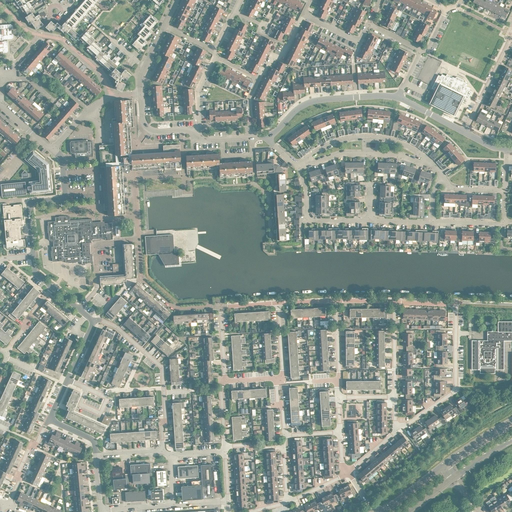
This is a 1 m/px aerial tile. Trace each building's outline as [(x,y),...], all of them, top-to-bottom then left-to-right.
[(91,0),(85,0),(84,1),(93,10),(95,8),(93,6),(95,3),(91,0)] [(293,0),(290,7),(294,9),(299,1),(297,0),(293,0)] [(411,0),(409,6),(414,8),(417,0),(411,0)] [(417,0),(414,8),(419,11),(423,2),(418,0),(417,0)] [(488,0),(485,7),(490,10),(494,3),(492,2),(489,0),(488,0)] [(490,10),(495,13),(499,5),(498,5),(495,3),(496,0),(494,0),(493,0),(492,2),(494,3),(490,10)] [(21,7),(24,11),(35,4),(33,3),(31,4),(29,1),(26,3),(21,7)] [(84,1),(80,6),(87,12),(90,9),(92,11),(93,10),(84,1)] [(299,1),(294,9),(300,12),(304,3),(299,1)] [(252,2),(249,7),(256,10),(258,11),(260,6),(252,2)] [(319,7),(321,8),(328,11),(330,7),(322,2),(319,7)] [(419,11),(424,13),(428,5),(423,2),(419,11)] [(495,13),(501,15),(504,8),(503,7),(500,6),(501,3),(499,2),(498,5),(499,5),(495,13)] [(184,3),(182,8),(190,12),(193,7),(184,3)] [(24,11),(28,16),(33,13),(35,11),(33,8),(36,6),(35,4),(24,11)] [(424,13),(428,15),(428,16),(432,9),(433,7),(428,5),(424,13)] [(504,8),(501,15),(506,18),(510,11),(505,8),(507,6),(504,5),(503,7),(504,8)] [(80,6),(77,10),(86,18),(87,16),(85,14),(87,12),(80,6)] [(215,6),(213,11),(221,15),(224,10),(222,9),(221,8),(216,6),(215,6)] [(390,6),(388,11),(397,16),(399,11),(392,7),(390,6)] [(256,10),(249,7),(245,15),(252,18),(256,10)] [(355,13),(363,17),(366,12),(364,11),(357,7),(355,13)] [(182,8),(179,13),(188,17),(190,12),(182,8)] [(321,8),(317,16),(324,19),(328,11),(321,8)] [(428,16),(428,15),(427,17),(433,20),(437,11),(432,9),(428,16)] [(77,10),(73,14),(80,20),(82,18),(84,20),(86,18),(77,10)] [(213,11),(210,16),(219,20),(221,15),(213,11)] [(385,17),(387,18),(388,17),(394,21),(397,16),(388,11),(385,17)] [(28,16),(26,17),(30,24),(32,23),(37,29),(43,25),(42,23),(44,21),(39,14),(35,17),(33,13),(28,16)] [(177,18),(179,19),(179,18),(186,22),(188,17),(179,13),(177,18)] [(355,13),(352,17),(361,22),(363,17),(355,13)] [(73,14),(69,18),(78,27),(80,25),(78,23),(80,20),(73,14)] [(146,15),(145,17),(154,25),(158,21),(151,14),(148,17),(146,15)] [(210,16),(208,21),(217,25),(219,20),(210,16)] [(287,16),(285,21),(293,25),(296,20),(292,18),(291,17),(289,16),(287,16)] [(143,23),(145,25),(150,29),(154,25),(145,17),(143,19),(145,21),(143,23)] [(352,17),(350,22),(357,26),(358,27),(361,22),(352,17)] [(388,17),(387,18),(384,25),(390,29),(394,21),(388,17)] [(69,18),(65,23),(71,28),(72,29),(75,26),(77,28),(78,27),(69,18)] [(179,18),(179,19),(175,26),(182,30),(186,22),(179,18)] [(67,32),(71,28),(65,23),(65,22),(63,25),(60,22),(59,24),(57,22),(55,24),(51,21),(46,27),(52,33),(56,28),(61,32),(62,31),(64,33),(65,32),(64,32),(65,31),(66,31),(67,32)] [(208,21),(206,25),(214,30),(217,25),(208,21)] [(285,21),(282,26),(291,30),(293,25),(285,21)] [(242,22),(238,30),(245,33),(248,25),(242,22)] [(308,22),(304,29),(311,33),(315,25),(308,22)] [(357,26),(350,22),(346,30),(353,33),(357,26)] [(421,22),(419,27),(427,31),(430,26),(428,25),(421,22)] [(13,29),(13,25),(11,24),(0,24),(0,51),(3,51),(3,53),(7,52),(8,51),(7,39),(12,39),(13,37),(13,34),(12,34),(12,29),(13,29)] [(141,26),(139,27),(149,36),(152,31),(150,29),(145,25),(143,28),(141,26)] [(203,31),(205,31),(212,35),(214,30),(206,25),(203,31)] [(282,26),(280,30),(280,31),(285,33),(284,33),(288,35),(291,30),(282,26)] [(138,34),(140,36),(145,40),(149,36),(139,27),(138,29),(140,31),(138,34)] [(419,27),(416,32),(423,35),(425,36),(427,31),(419,27)] [(82,37),(84,35),(82,33),(80,36),(72,29),(71,28),(67,32),(69,34),(69,36),(71,36),(72,37),(72,38),(74,38),(75,39),(74,41),(75,43),(77,41),(76,40),(80,36),(82,37)] [(302,28),(300,33),(308,38),(311,33),(304,29),(302,28)] [(236,29),(234,34),(242,38),(245,33),(238,30),(236,29)] [(280,31),(280,30),(278,29),(274,38),(281,41),(284,33),(285,33),(280,31)] [(205,31),(201,39),(208,42),(212,35),(205,31)] [(84,42),(85,43),(93,33),(91,32),(89,34),(86,32),(84,35),(82,37),(81,37),(83,39),(84,42)] [(423,35),(416,32),(412,39),(419,43),(423,35)] [(89,46),(90,45),(93,42),(95,40),(93,37),(95,35),(93,33),(85,43),(86,44),(89,44),(90,45),(89,46)] [(300,33),(297,38),(306,42),(308,38),(300,33)] [(172,34),(169,39),(178,43),(180,38),(172,34)] [(234,34),(231,39),(240,43),(242,38),(234,34)] [(370,34),(367,39),(376,43),(379,38),(370,34)] [(135,36),(134,38),(143,46),(147,42),(145,40),(140,36),(138,38),(135,36)] [(265,37),(263,42),(271,46),(274,41),(265,37)] [(143,46),(134,38),(133,39),(133,40),(135,42),(132,44),(139,51),(143,46)] [(297,38),(295,43),(303,47),(306,42),(297,38)] [(316,46),(321,49),(325,40),(320,38),(316,46)] [(169,39),(167,44),(175,48),(178,43),(169,39)] [(231,39),(229,44),(237,48),(240,43),(231,39)] [(367,39),(365,44),(374,48),(376,43),(367,39)] [(321,49),(326,51),(330,42),(325,40),(321,49)] [(43,46),(49,51),(54,46),(52,44),(50,45),(46,42),(43,46)] [(90,51),(91,53),(100,43),(98,42),(96,44),(93,42),(90,45),(89,46),(88,47),(90,49),(90,51)] [(263,42),(261,47),(269,51),(271,46),(263,42)] [(326,51),(330,53),(335,45),(330,42),(326,51)] [(96,56),(97,55),(101,51),(102,50),(99,47),(101,45),(100,43),(91,53),(93,54),(95,53),(97,55),(96,56)] [(295,43),(292,48),(301,52),(303,47),(295,43)] [(167,44),(164,49),(173,53),(175,48),(167,44)] [(226,49),(228,50),(228,49),(235,53),(237,48),(229,44),(226,49)] [(365,44),(363,49),(369,52),(371,53),(374,48),(365,44)] [(330,53),(335,56),(340,47),(335,45),(330,53)] [(39,49),(46,55),(49,51),(43,46),(40,48),(39,49)] [(36,53),(42,59),(46,55),(39,49),(40,48),(38,47),(37,49),(38,50),(36,53)] [(198,47),(195,52),(204,56),(206,51),(198,47)] [(261,47),(258,52),(267,56),(269,51),(261,47)] [(340,47),(335,56),(340,58),(342,54),(344,50),(344,49),(340,47)] [(345,47),(344,49),(344,50),(342,54),(350,58),(353,52),(345,47)] [(292,48),(290,53),(299,57),(301,52),(292,48)] [(162,54),(166,55),(171,58),(173,53),(164,49),(162,54)] [(228,49),(228,50),(224,57),(231,61),(235,53),(228,49)] [(369,52),(363,49),(359,57),(365,60),(368,54),(369,52)] [(400,49),(397,54),(406,58),(409,53),(400,49)] [(94,58),(99,62),(107,52),(105,51),(103,53),(101,51),(97,55),(96,56),(94,58)] [(54,58),(58,62),(64,55),(60,52),(54,58)] [(99,62),(103,65),(109,58),(107,56),(109,54),(107,52),(99,62)] [(195,52),(193,57),(202,61),(204,56),(195,52)] [(258,52),(256,57),(264,61),(267,56),(258,52)] [(33,57),(39,63),(42,59),(36,53),(33,56),(33,57)] [(290,53),(288,58),(296,62),(299,57),(290,53)] [(397,54),(395,59),(404,63),(406,58),(397,54)] [(32,58),(29,61),(36,67),(39,63),(33,57),(33,56),(32,55),(30,57),(32,58)] [(58,62),(62,65),(68,59),(64,55),(58,62)] [(166,55),(163,60),(172,64),(174,59),(171,58),(166,55)] [(191,62),(194,64),(194,63),(199,66),(202,61),(193,57),(191,62)] [(256,57),(253,62),(260,65),(262,66),(264,61),(256,57)] [(103,65),(107,69),(116,60),(114,58),(112,61),(109,58),(103,65)] [(296,62),(288,58),(285,63),(294,67),(296,62)] [(62,65),(66,69),(72,62),(68,59),(62,65)] [(395,59),(393,63),(401,68),(404,63),(395,59)] [(107,69),(112,73),(116,68),(118,66),(115,64),(117,61),(116,60),(107,69)] [(163,60),(161,65),(170,69),(172,64),(163,60)] [(29,61),(27,64),(26,65),(32,71),(36,67),(29,61)] [(25,62),(23,64),(25,66),(22,69),(29,74),(32,71),(26,65),(27,64),(25,62)] [(66,69),(70,72),(75,65),(72,62),(66,69)] [(260,65),(253,62),(249,70),(256,73),(260,65)] [(279,62),(276,69),(276,70),(280,72),(282,73),(286,65),(279,62)] [(194,63),(194,64),(193,66),(192,68),(201,72),(203,67),(199,66),(194,63)] [(401,68),(393,63),(390,69),(397,72),(395,75),(397,76),(401,68)] [(70,72),(74,75),(79,69),(75,65),(70,72)] [(161,65),(159,70),(167,74),(170,69),(161,65)] [(222,78),(223,76),(226,69),(221,67),(217,76),(222,78)] [(223,76),(228,79),(232,70),(227,67),(226,69),(223,76)] [(272,67),(269,72),(278,77),(280,72),(276,70),(276,69),(272,67)] [(511,69),(506,67),(503,72),(510,76),(511,72),(511,69)] [(112,73),(110,74),(116,80),(115,82),(117,83),(116,86),(116,85),(114,88),(117,89),(122,91),(126,84),(121,82),(123,78),(126,81),(131,75),(125,69),(122,73),(116,68),(112,73)] [(192,68),(190,73),(198,77),(201,72),(192,68)] [(74,75),(77,79),(83,72),(79,69),(74,75)] [(159,70),(156,75),(165,79),(167,74),(159,70)] [(228,79),(232,81),(237,72),(232,70),(228,79)] [(77,79),(81,82),(87,76),(83,72),(77,79)] [(232,81),(237,83),(242,75),(237,72),(232,81)] [(269,72),(267,77),(274,81),(275,82),(278,77),(269,72)] [(385,72),(379,72),(380,82),(389,81),(389,79),(386,79),(385,72)] [(503,72),(500,78),(508,81),(510,76),(503,72)] [(190,73),(187,78),(196,82),(198,77),(190,73)] [(464,81),(464,80),(457,77),(456,77),(455,78),(447,74),(446,76),(442,74),(441,76),(438,75),(432,88),(436,90),(429,104),(455,116),(462,103),(466,105),(472,92),(470,90),(471,88),(467,86),(468,84),(464,82),(464,81)] [(165,79),(156,75),(154,80),(162,84),(165,79)] [(237,83),(242,86),(245,79),(246,79),(247,77),(242,75),(237,83)] [(81,82),(85,85),(91,79),(87,76),(81,82)] [(265,76),(263,81),(271,85),(274,81),(267,77),(265,76)] [(196,82),(187,78),(185,83),(193,87),(196,82)] [(500,78),(498,83),(505,86),(508,81),(500,78)] [(85,85),(89,89),(95,82),(91,79),(85,85)] [(242,86),(241,87),(246,90),(251,82),(246,79),(245,79),(242,86)] [(263,81),(260,86),(269,90),(271,85),(263,81)] [(89,89),(93,92),(98,86),(95,82),(89,89)] [(498,83),(495,88),(502,92),(505,86),(498,83)] [(98,86),(93,92),(97,96),(103,89),(98,86)] [(260,86),(258,91),(267,95),(269,90),(260,86)] [(7,93),(11,97),(17,90),(13,87),(7,93)] [(495,88),(493,94),(500,97),(502,92),(495,88)] [(11,97),(15,100),(21,94),(17,90),(11,97)] [(258,91),(254,99),(257,100),(258,97),(264,100),(267,95),(258,91)] [(289,100),(288,91),(283,91),(283,97),(281,97),(281,101),(289,100)] [(15,100),(19,104),(25,97),(21,94),(15,100)] [(493,94),(490,99),(497,103),(500,97),(493,94)] [(19,104),(23,107),(29,100),(25,97),(19,104)] [(73,99),(69,103),(76,109),(75,109),(77,111),(78,109),(77,108),(79,105),(73,99)] [(254,99),(255,108),(264,107),(264,101),(257,102),(257,100),(254,99)] [(497,103),(490,99),(487,105),(494,108),(494,109),(497,110),(498,108),(495,107),(497,103)] [(23,107),(27,110),(32,104),(29,100),(23,107)] [(114,144),(99,145),(100,159),(115,158),(121,158),(122,162),(125,162),(124,157),(129,157),(129,154),(127,122),(130,122),(129,100),(114,101),(115,118),(112,118),(114,144)] [(69,103),(66,107),(72,112),(75,109),(76,109),(69,103)] [(27,110),(30,114),(36,107),(32,104),(27,110)] [(191,105),(184,106),(184,115),(192,114),(191,108),(191,105)] [(30,114),(34,117),(40,110),(36,107),(30,114)] [(66,107),(62,110),(69,116),(68,117),(70,119),(72,117),(70,115),(72,112),(66,107)] [(156,108),(157,116),(164,116),(163,107),(156,108)] [(40,110),(34,117),(38,121),(44,114),(40,110)] [(62,110),(59,114),(66,120),(68,117),(69,116),(62,110)] [(477,121),(482,123),(486,116),(480,113),(477,121)] [(59,114),(56,118),(62,124),(61,125),(63,126),(65,124),(63,123),(66,120),(59,114)] [(333,114),(327,116),(331,124),(336,122),(333,114)] [(397,122),(402,124),(405,116),(400,114),(397,122)] [(0,132),(2,135),(11,125),(9,123),(7,126),(2,121),(4,119),(2,118),(1,116),(0,117),(0,132)] [(327,116),(322,118),(326,126),(331,124),(327,116)] [(402,124),(407,126),(410,118),(405,116),(402,124)] [(482,123),(488,126),(491,119),(486,116),(482,123)] [(56,118),(52,122),(59,128),(61,125),(62,124),(56,118)] [(257,118),(257,119),(258,127),(265,127),(265,118),(257,118)] [(322,118),(317,120),(321,128),(326,126),(322,118)] [(407,126),(412,128),(415,120),(410,118),(407,126)] [(488,126),(493,129),(497,121),(491,119),(488,126)] [(47,124),(49,126),(56,131),(55,132),(56,134),(58,132),(56,131),(59,128),(52,122),(51,121),(50,120),(47,124)] [(321,128),(317,120),(312,122),(315,130),(321,128)] [(415,120),(412,128),(417,130),(420,122),(415,120)] [(497,121),(493,129),(499,131),(502,124),(497,121)] [(11,125),(2,135),(14,145),(18,141),(19,142),(22,139),(18,136),(20,133),(19,132),(17,130),(15,133),(10,128),(12,126),(11,125)] [(306,125),(301,129),(306,136),(311,133),(306,125)] [(422,132),(426,136),(431,128),(427,125),(422,132)] [(49,126),(46,130),(52,135),(55,132),(56,131),(49,126)] [(426,136),(431,139),(436,132),(431,128),(426,136)] [(301,129),(297,132),(302,139),(306,136),(301,129)] [(52,135),(46,130),(42,134),(49,139),(52,135)] [(297,132),(293,135),(298,142),(302,139),(297,132)] [(431,139),(435,142),(440,135),(436,132),(431,139)] [(298,142),(293,135),(288,138),(293,145),(298,142)] [(440,135),(435,142),(440,145),(445,138),(440,135)] [(79,157),(93,156),(92,141),(88,141),(86,140),(80,140),(73,141),(71,141),(70,142),(71,152),(72,153),(75,153),(75,158),(79,157)] [(443,148),(447,153),(454,147),(450,143),(443,148)] [(115,158),(100,159),(100,164),(115,163),(115,166),(122,165),(122,166),(123,171),(130,170),(130,165),(132,165),(132,171),(135,170),(165,168),(181,167),(180,144),(163,145),(164,152),(134,154),(132,154),(131,154),(129,154),(129,157),(124,157),(125,162),(122,162),(121,158),(115,158)] [(447,153),(451,157),(457,151),(454,147),(447,153)] [(45,159),(33,149),(25,159),(38,169),(39,180),(29,181),(30,186),(26,187),(25,182),(1,184),(2,197),(27,194),(27,193),(30,193),(30,194),(53,192),(51,170),(49,170),(49,164),(44,160),(45,159)] [(451,157),(454,161),(461,155),(457,151),(451,157)] [(214,167),(219,167),(220,167),(219,163),(220,163),(219,153),(213,154),(213,152),(210,152),(211,155),(208,155),(208,154),(203,155),(204,169),(209,169),(209,166),(214,166),(214,167)] [(198,170),(204,169),(203,155),(197,155),(195,156),(195,153),(192,153),(192,155),(186,156),(187,169),(193,168),(193,167),(198,167),(198,170)] [(461,155),(454,161),(458,165),(464,159),(461,155)] [(241,161),(236,162),(237,177),(242,176),(242,174),(247,173),(247,174),(253,174),(252,161),(246,161),(246,159),(243,159),(244,162),(241,162),(241,161)] [(220,167),(219,167),(220,176),(226,176),(226,175),(231,174),(231,177),(237,177),(236,162),(230,162),(230,163),(228,163),(228,161),(225,161),(225,163),(220,163),(219,163),(220,167)] [(345,169),(341,169),(342,176),(345,176),(345,173),(351,173),(351,162),(345,162),(345,169)] [(363,162),(357,162),(358,173),(363,173),(363,176),(366,176),(366,168),(363,168),(363,162)] [(479,171),(479,162),(474,162),(474,166),(471,166),(470,174),(474,174),(474,171),(479,171)] [(101,171),(100,171),(100,173),(101,173),(102,182),(101,182),(101,184),(102,184),(102,193),(101,193),(102,195),(103,199),(100,200),(100,201),(100,203),(103,203),(103,204),(104,203),(104,210),(108,210),(108,215),(126,214),(125,203),(127,203),(127,198),(124,198),(123,171),(122,166),(122,165),(115,166),(115,163),(100,164),(101,171)] [(274,172),(275,173),(280,167),(278,165),(274,165),(274,163),(268,163),(268,173),(274,172)] [(378,173),(383,173),(384,163),(378,163),(378,169),(375,168),(374,176),(378,176),(378,173)] [(395,177),(398,177),(400,170),(396,169),(396,163),(391,163),(390,173),(395,174),(395,177)] [(336,164),(330,166),(333,175),(338,174),(339,177),(342,176),(341,169),(337,170),(336,164)] [(402,175),(407,177),(411,167),(405,165),(403,171),(400,170),(398,177),(401,178),(402,175)] [(327,173),(324,174),(326,181),(329,180),(328,177),(333,175),(330,166),(325,167),(327,173)] [(276,174),(276,180),(286,179),(285,173),(283,173),(283,169),(280,167),(275,173),(276,174)] [(411,182),(414,183),(417,175),(414,174),(416,169),(411,167),(407,177),(412,178),(411,182)] [(320,169),(314,171),(317,180),(322,179),(323,182),(326,181),(324,174),(321,175),(320,169)] [(317,180),(314,171),(309,172),(311,178),(308,179),(310,186),(313,185),(312,182),(317,180)] [(418,180),(423,182),(427,172),(421,171),(419,176),(417,175),(414,183),(417,184),(418,180)] [(427,172),(423,182),(428,184),(427,187),(429,188),(430,188),(433,181),(430,180),(432,174),(427,172)] [(347,185),(347,191),(360,191),(360,185),(354,185),(354,182),(346,182),(346,185),(347,185)] [(380,185),(380,191),(391,191),(391,186),(394,186),(394,183),(392,183),(390,183),(387,183),(387,186),(380,185)] [(346,196),(346,199),(354,199),(354,196),(360,196),(360,191),(347,191),(347,196),(346,196)] [(386,197),(386,200),(394,200),(394,197),(390,197),(391,191),(380,191),(380,197),(386,197)] [(316,201),(326,201),(330,201),(330,192),(322,192),(322,195),(316,195),(316,201)] [(414,197),(414,202),(424,203),(424,197),(418,197),(418,194),(410,194),(410,195),(410,197),(414,197)] [(350,202),(350,208),(360,207),(360,202),(354,202),(354,199),(346,199),(346,202),(350,202)] [(380,202),(380,208),(393,208),(393,203),(394,203),(394,200),(386,200),(386,202),(380,202)] [(9,205),(3,206),(7,248),(15,248),(15,246),(18,246),(18,247),(25,247),(25,239),(21,239),(21,235),(20,231),(20,222),(23,222),(21,204),(14,205),(14,206),(11,206),(11,205),(9,205)] [(360,207),(350,208),(350,213),(346,213),(346,216),(354,216),(354,213),(360,213),(360,207)] [(326,208),(316,208),(316,213),(322,213),(322,216),(330,216),(330,213),(326,213),(326,208)] [(393,208),(380,208),(379,213),(385,214),(385,217),(393,217),(393,214),(393,208)] [(424,210),(413,209),(413,214),(409,214),(409,218),(417,218),(417,215),(423,215),(424,210)] [(104,223),(104,225),(92,226),(92,219),(70,220),(70,216),(66,216),(59,216),(59,217),(55,217),(56,221),(48,222),(48,225),(47,225),(48,233),(49,233),(49,240),(52,240),(53,241),(54,246),(52,247),(52,250),(51,250),(52,258),(53,258),(53,261),(65,261),(65,262),(69,262),(69,263),(77,263),(77,262),(81,261),(81,264),(82,265),(85,265),(85,264),(85,263),(93,262),(93,255),(91,255),(90,243),(92,243),(92,240),(93,239),(105,238),(105,240),(113,239),(112,223),(104,223)] [(318,240),(317,228),(314,228),(314,230),(309,230),(309,235),(306,235),(306,239),(313,239),(313,240),(318,240)] [(321,228),(317,228),(318,240),(322,240),(322,239),(326,239),(326,230),(321,230),(321,228)] [(331,230),(326,230),(326,239),(330,239),(330,240),(333,240),(334,240),(334,228),(331,228),(331,230)] [(337,228),(334,228),(334,240),(336,240),(339,240),(339,239),(343,239),(343,230),(337,230),(337,228)] [(348,230),(343,230),(343,239),(347,239),(347,240),(349,240),(351,240),(351,228),(348,228),(348,230)] [(354,228),(351,228),(351,240),(356,240),(356,239),(359,238),(359,230),(354,230),(354,228)] [(365,230),(359,230),(359,238),(363,238),(363,240),(368,240),(368,228),(365,228),(365,230)] [(375,239),(379,239),(379,230),(374,230),(374,228),(371,228),(370,240),(375,240),(375,239)] [(383,240),(387,240),(388,229),(385,229),(385,230),(379,230),(379,239),(383,239),(383,240)] [(392,239),(396,239),(396,231),(391,231),(391,229),(388,229),(387,240),(392,241),(392,239)] [(402,241),(404,241),(405,229),(402,229),(401,231),(396,231),(396,239),(400,240),(400,241),(402,241)] [(409,240),(413,240),(413,232),(408,231),(408,230),(405,229),(404,241),(409,241),(409,240)] [(420,242),(421,242),(421,230),(418,230),(418,232),(413,232),(413,240),(417,240),(416,242),(420,242)] [(425,241),(429,241),(430,232),(424,232),(425,230),(421,230),(421,242),(425,242),(425,241)] [(445,240),(450,240),(451,230),(445,230),(445,235),(442,235),(442,240),(442,241),(445,241),(445,240)] [(456,242),(459,242),(459,236),(456,235),(456,231),(451,230),(450,240),(456,241),(456,242)] [(430,232),(429,241),(433,241),(433,242),(438,242),(438,231),(435,231),(435,232),(430,232)] [(462,244),(467,245),(468,231),(462,231),(462,236),(459,236),(459,242),(462,242),(462,244)] [(468,231),(467,245),(473,245),(473,242),(473,243),(476,243),(476,236),(473,236),(473,231),(468,231)] [(479,236),(476,236),(476,243),(479,243),(479,242),(485,242),(485,232),(479,232),(479,236)] [(491,232),(485,232),(485,242),(490,242),(490,243),(495,243),(496,237),(490,237),(491,232)] [(179,264),(179,263),(179,254),(179,252),(175,252),(173,234),(145,236),(146,255),(150,254),(158,254),(165,265),(179,264)] [(100,277),(101,285),(124,283),(124,282),(127,282),(127,279),(134,278),(132,243),(124,244),(126,276),(100,277)] [(119,263),(112,264),(113,271),(121,271),(120,263),(119,263)] [(1,274),(6,277),(11,271),(7,267),(1,274)] [(6,277),(10,281),(16,274),(11,271),(6,277)] [(10,281),(15,285),(20,278),(16,274),(10,281)] [(20,278),(15,285),(19,288),(25,282),(20,278)] [(131,290),(135,293),(141,287),(137,283),(131,290)] [(34,287),(30,291),(37,297),(40,292),(34,287)] [(135,293),(140,297),(145,291),(141,287),(135,293)] [(30,291),(26,295),(33,301),(37,297),(30,291)] [(144,301),(150,294),(145,291),(140,297),(138,300),(142,303),(144,301)] [(144,301),(148,305),(154,298),(150,294),(144,301)] [(26,295),(23,300),(29,305),(33,301),(26,295)] [(121,296),(117,301),(124,306),(127,302),(121,296)] [(148,305),(152,308),(158,302),(154,298),(148,305)] [(23,300),(19,304),(26,310),(29,305),(23,300)] [(42,307),(46,311),(52,304),(47,300),(42,307)] [(117,301),(113,305),(120,311),(124,306),(117,301)] [(152,308),(157,312),(162,306),(158,302),(152,308)] [(19,304),(15,309),(22,314),(26,310),(19,304)] [(46,311),(51,314),(56,308),(52,304),(46,311)] [(113,305),(110,309),(116,315),(120,311),(113,305)] [(157,312),(161,316),(167,309),(162,306),(157,312)] [(51,314),(55,318),(61,311),(56,308),(51,314)] [(22,314),(15,309),(12,313),(11,312),(8,315),(15,320),(17,318),(18,319),(22,314)] [(116,315),(110,309),(106,314),(110,317),(112,319),(116,315)] [(167,309),(161,316),(165,320),(171,313),(167,309)] [(55,318),(60,322),(65,315),(61,311),(55,318)] [(65,315),(60,322),(64,325),(70,319),(65,315)] [(124,324),(128,327),(134,321),(129,317),(124,324)] [(39,321),(36,326),(46,334),(48,332),(44,329),(46,327),(39,321)] [(128,327),(132,331),(138,325),(134,321),(128,327)] [(507,341),(511,340),(511,321),(498,321),(498,331),(487,331),(487,340),(472,340),(472,370),(480,370),(480,373),(495,373),(495,370),(504,370),(504,341),(507,341)] [(132,331),(137,335),(142,328),(138,325),(132,331)] [(36,326),(32,330),(39,336),(41,333),(45,336),(46,334),(36,326)] [(100,334),(108,338),(110,333),(113,334),(114,331),(107,327),(105,330),(103,329),(100,334)] [(137,335),(141,339),(147,332),(142,328),(137,335)] [(0,334),(0,339),(2,341),(11,330),(9,329),(6,332),(3,330),(0,334)] [(11,330),(2,341),(6,345),(12,337),(10,335),(13,332),(11,330)] [(32,330),(28,334),(39,343),(40,341),(37,338),(39,336),(32,330)] [(403,334),(403,340),(413,340),(413,334),(414,334),(414,330),(408,330),(408,333),(403,334)] [(437,333),(437,339),(447,339),(447,333),(442,333),(442,330),(436,330),(436,333),(437,333)] [(147,332),(141,339),(145,343),(151,336),(147,332)] [(28,334),(25,339),(32,345),(34,342),(37,345),(39,343),(28,334)] [(100,334),(98,340),(106,343),(108,338),(100,334)] [(151,341),(155,345),(161,338),(157,334),(151,341)] [(65,337),(62,342),(70,346),(73,341),(65,337)] [(155,345),(160,349),(165,342),(161,338),(155,345)] [(25,339),(21,343),(32,352),(33,350),(30,347),(32,345),(25,339)] [(436,345),(436,349),(442,349),(442,346),(447,346),(447,339),(437,339),(437,345),(436,345)] [(98,340),(95,345),(103,348),(106,343),(98,340)] [(408,346),(408,349),(414,349),(414,346),(413,346),(413,340),(403,340),(403,346),(408,346)] [(62,342),(60,348),(68,351),(70,346),(62,342)] [(160,349),(164,352),(170,346),(165,342),(160,349)] [(32,352),(21,343),(17,348),(24,354),(27,351),(30,354),(32,352)] [(95,345),(93,350),(101,353),(103,348),(95,345)] [(170,346),(164,352),(168,356),(174,350),(170,346)] [(60,348),(58,353),(65,356),(68,351),(60,348)] [(403,352),(403,358),(413,358),(413,352),(414,352),(414,349),(408,349),(408,352),(403,352)] [(437,352),(437,358),(447,358),(447,352),(442,352),(442,349),(436,349),(436,352),(437,352)] [(93,350),(91,355),(99,359),(101,353),(93,350)] [(125,352),(123,357),(131,361),(133,355),(125,352)] [(58,353),(55,358),(63,362),(65,356),(58,353)] [(272,354),(263,354),(263,360),(265,359),(265,363),(275,363),(275,357),(272,358),(272,354)] [(91,355),(88,360),(96,364),(99,359),(91,355)] [(123,357),(121,362),(128,366),(131,361),(123,357)] [(55,358),(53,363),(61,367),(63,362),(55,358)] [(413,358),(403,358),(403,364),(408,364),(408,367),(414,367),(414,364),(413,364),(413,358)] [(447,358),(437,358),(437,364),(436,364),(436,367),(442,367),(442,364),(447,364),(447,358)] [(88,360),(86,365),(94,369),(96,364),(88,360)] [(121,362),(118,368),(126,371),(128,366),(121,362)] [(61,367),(53,363),(50,369),(58,372),(61,367)] [(86,365),(84,371),(92,374),(94,369),(86,365)] [(118,368),(116,373),(124,376),(126,371),(118,368)] [(434,375),(434,378),(440,378),(440,375),(445,375),(445,368),(435,369),(435,375),(434,375)] [(407,375),(407,378),(413,378),(413,375),(412,375),(412,369),(402,369),(402,375),(407,375)] [(13,371),(11,376),(19,380),(21,374),(13,371)] [(92,374),(84,371),(81,376),(89,380),(92,374)] [(299,371),(290,372),(291,378),(291,381),(299,381),(299,377),(299,371)] [(116,373),(113,378),(121,382),(124,376),(116,373)] [(11,376),(9,381),(16,385),(19,380),(11,376)] [(44,377),(41,382),(49,386),(52,381),(44,377)] [(121,382),(113,378),(111,383),(115,385),(119,387),(121,382)] [(402,381),(402,388),(412,387),(412,381),(413,381),(413,378),(407,378),(407,381),(402,381)] [(435,381),(435,387),(445,387),(445,381),(440,381),(440,378),(434,378),(434,381),(435,381)] [(9,381),(6,386),(14,390),(16,385),(9,381)] [(41,382),(39,388),(47,391),(49,386),(41,382)] [(6,386),(4,392),(12,395),(14,390),(6,386)] [(407,394),(407,397),(413,397),(413,394),(412,394),(412,387),(402,388),(402,394),(407,394)] [(445,387),(435,387),(435,393),(434,393),(434,397),(440,396),(440,393),(445,393),(445,387)] [(39,388),(37,393),(45,396),(47,391),(39,388)] [(66,417),(72,419),(103,434),(106,427),(72,411),(81,392),(74,389),(66,405),(67,406),(66,408),(69,410),(66,417)] [(4,392),(1,397),(9,400),(12,395),(4,392)] [(37,393),(34,398),(42,401),(45,396),(37,393)] [(1,397),(0,400),(0,402),(7,406),(9,400),(1,397)] [(402,400),(402,406),(412,406),(412,400),(413,400),(413,397),(407,397),(407,400),(402,400)] [(459,406),(457,408),(460,413),(463,411),(461,408),(466,405),(461,397),(456,401),(459,406)] [(34,398),(32,403),(40,407),(42,401),(34,398)] [(30,408),(32,409),(37,412),(38,412),(40,407),(32,403),(30,408)] [(451,404),(446,408),(451,415),(456,412),(458,415),(460,413),(457,408),(454,410),(451,404)] [(412,406),(402,406),(402,412),(407,412),(407,415),(413,415),(413,412),(412,412),(412,406)] [(444,417),(442,418),(445,423),(448,422),(446,419),(451,415),(446,408),(440,411),(444,417)] [(32,409),(29,414),(37,418),(40,413),(38,412),(37,412),(32,409)] [(29,414),(27,420),(35,423),(37,418),(29,414)] [(105,415),(103,418),(102,422),(108,425),(112,418),(105,415)] [(436,415),(430,418),(436,426),(441,422),(442,425),(443,425),(445,423),(442,418),(439,420),(436,415)] [(300,416),(291,416),(291,422),(292,422),(292,425),(303,425),(303,422),(300,422),(300,416)] [(429,427),(426,429),(430,434),(433,432),(430,429),(436,426),(430,418),(425,422),(429,427)] [(27,420),(25,425),(33,428),(35,423),(27,420)] [(33,428),(25,425),(22,430),(30,434),(33,428)] [(420,425),(415,429),(420,436),(425,433),(427,436),(429,435),(430,434),(426,429),(424,430),(420,425)] [(420,436),(415,429),(410,432),(414,438),(411,439),(415,444),(417,443),(415,440),(420,436)] [(159,430),(150,431),(151,439),(160,439),(159,430)] [(48,442),(54,445),(59,433),(56,432),(55,435),(52,434),(48,442)] [(54,445),(58,447),(62,439),(59,437),(61,434),(59,433),(54,445)] [(404,436),(399,440),(405,446),(409,443),(404,436)] [(58,447),(63,449),(68,438),(66,437),(65,440),(62,439),(58,447)] [(63,449),(68,451),(72,443),(69,442),(71,439),(68,438),(63,449)] [(16,439),(13,444),(21,448),(24,443),(16,439)] [(399,440),(395,443),(401,450),(405,446),(399,440)] [(68,451),(73,454),(78,442),(76,441),(75,444),(72,443),(68,451)] [(78,442),(73,454),(78,456),(82,448),(79,446),(81,443),(78,442)] [(395,443),(391,447),(397,453),(401,450),(395,443)] [(13,444),(11,449),(19,453),(21,448),(13,444)] [(391,447),(387,450),(393,457),(397,453),(391,447)] [(11,449),(8,455),(16,458),(19,453),(11,449)] [(266,458),(276,458),(276,451),(275,449),(267,450),(267,452),(265,452),(266,458)] [(387,450),(383,454),(388,460),(393,457),(387,450)] [(39,454),(38,456),(49,461),(51,456),(43,452),(42,455),(39,454)] [(383,454),(379,457),(384,464),(388,460),(383,454)] [(8,456),(6,460),(14,463),(16,458),(8,455),(8,456)] [(40,460),(39,463),(47,466),(49,461),(38,456),(37,458),(40,460)] [(379,457),(375,461),(380,467),(384,464),(379,457)] [(6,460),(4,465),(12,469),(14,463),(6,460)] [(375,461),(371,464),(376,471),(380,467),(375,461)] [(34,464),(33,466),(45,471),(47,466),(39,463),(37,465),(34,464)] [(150,463),(140,464),(142,483),(150,482),(149,473),(151,473),(150,463)] [(142,483),(140,464),(130,465),(131,475),(133,474),(134,483),(142,483)] [(201,465),(203,499),(215,498),(213,464),(201,465)] [(371,464),(366,468),(372,474),(376,471),(371,464)] [(4,465),(1,470),(7,473),(9,474),(12,469),(4,465)] [(178,466),(179,478),(199,477),(198,465),(178,466)] [(35,470),(34,472),(42,476),(45,471),(33,466),(32,468),(35,470)] [(113,476),(114,479),(113,479),(114,489),(127,488),(126,478),(122,478),(122,475),(123,475),(122,467),(112,468),(113,476)] [(362,471),(368,478),(370,480),(374,477),(372,474),(366,468),(362,471)] [(156,471),(157,486),(167,485),(166,470),(156,471)] [(368,478),(362,471),(358,475),(364,481),(368,478)] [(30,474),(29,476),(40,481),(42,476),(34,472),(33,475),(30,474)] [(40,481),(29,476),(28,478),(31,479),(29,482),(38,486),(40,481)] [(348,484),(343,487),(347,496),(353,493),(353,494),(356,493),(353,487),(351,489),(348,484)] [(192,499),(191,485),(181,486),(182,492),(182,496),(182,500),(192,499)] [(201,485),(191,485),(192,499),(202,499),(201,485)] [(339,494),(337,495),(339,501),(342,499),(342,498),(347,496),(343,487),(337,489),(339,494)] [(151,490),(151,500),(163,499),(163,489),(151,490)] [(126,502),(146,500),(145,490),(125,492),(126,502)] [(19,504),(21,505),(26,494),(21,492),(17,500),(20,501),(19,504)] [(332,492),(326,495),(331,504),(336,501),(337,502),(339,501),(337,495),(334,497),(332,492)] [(506,493),(501,496),(509,508),(511,507),(508,503),(511,501),(506,493)] [(24,503),(27,505),(31,496),(26,494),(21,505),(23,506),(24,503)] [(323,502),(320,503),(323,509),(326,507),(325,506),(331,504),(326,495),(321,497),(323,502)] [(29,509),(31,510),(36,499),(31,496),(27,505),(30,506),(29,509)] [(501,496),(496,499),(501,507),(504,505),(507,509),(509,508),(501,496)] [(34,508),(37,509),(41,501),(36,499),(31,510),(33,511),(34,508)] [(496,499),(492,502),(498,511),(501,511),(499,508),(501,507),(496,499)] [(315,500),(310,503),(314,511),(319,509),(320,510),(323,509),(320,503),(317,505),(315,500)] [(38,511),(41,511),(46,503),(41,501),(37,509),(40,510),(38,511)] [(498,511),(492,502),(487,505),(488,506),(486,508),(488,511),(490,511),(491,511),(493,511),(495,511),(498,511)] [(47,511),(51,505),(46,503),(41,511),(47,511)] [(306,510),(304,511),(303,511),(313,511),(314,511),(310,503),(304,505),(306,510)]
